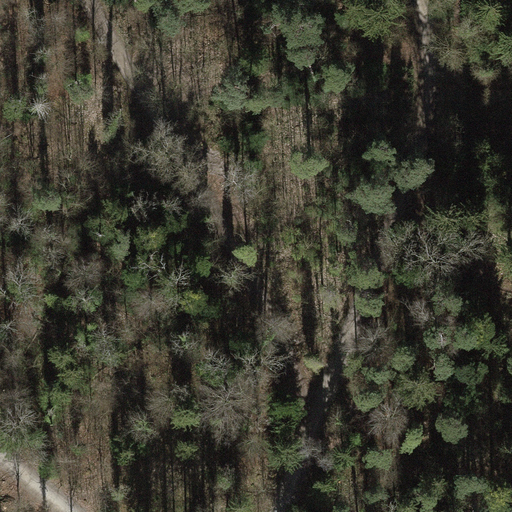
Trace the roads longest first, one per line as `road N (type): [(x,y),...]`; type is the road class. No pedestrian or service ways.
road 1 (track): [(426,0),(430,85),(408,193),(308,411),(275,511)]
road 2 (track): [(83,0),(112,62),(216,209),(308,411)]
